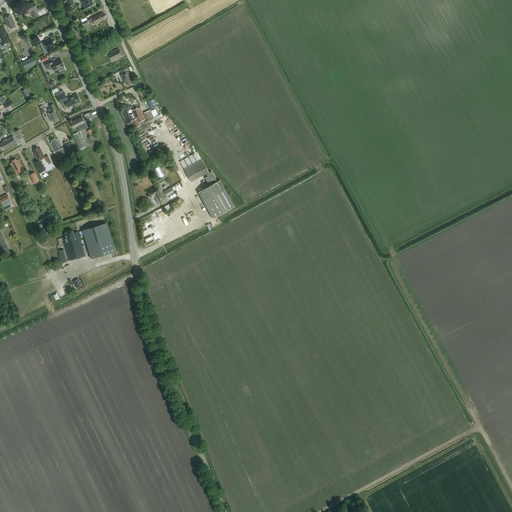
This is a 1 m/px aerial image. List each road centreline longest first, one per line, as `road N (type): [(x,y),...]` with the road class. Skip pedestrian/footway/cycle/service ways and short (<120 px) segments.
road 1 (unclassified): [(223,511),(144,309),(120,169),(97,105)]
road 2 (track): [(321,511),(477,427)]
road 3 (residential): [(97,105),(139,82),(102,0)]
